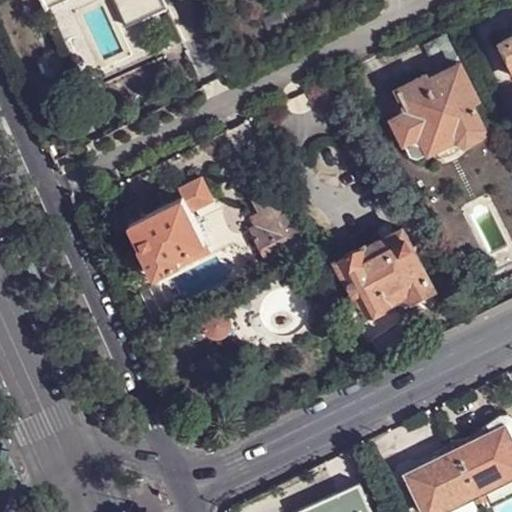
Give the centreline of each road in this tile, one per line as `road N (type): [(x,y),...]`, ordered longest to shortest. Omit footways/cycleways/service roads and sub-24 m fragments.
road 1 (residential): [(49,189),(429,0)]
road 2 (secondary): [(511,336),(191,488)]
road 3 (unclassified): [(191,488),(150,416),(49,189)]
road 4 (primary): [(67,464),(0,311)]
road 5 (secondary): [(191,488),(129,452),(67,464)]
